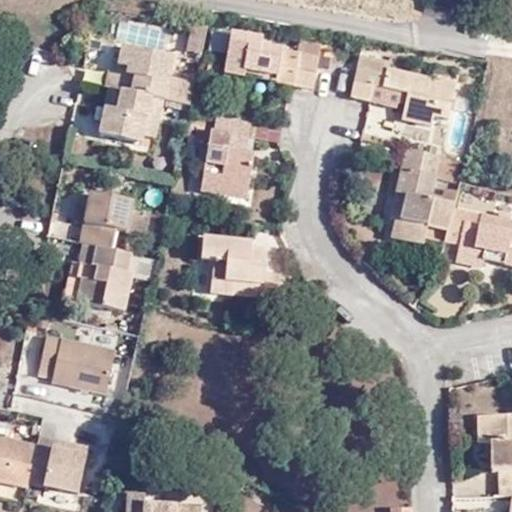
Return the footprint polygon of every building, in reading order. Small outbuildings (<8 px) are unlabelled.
[(429,0),(427,11),(451,18),(455,0),(429,0)] [(205,57),(211,32),(196,29),(191,54),(205,57)] [(315,92),(325,46),(305,41),(302,54),(269,48),(271,41),(236,34),(228,75),(248,79),(249,70),(281,77),(279,85),(315,92)] [(193,112),(198,87),(175,81),(180,63),(127,51),(122,70),(128,72),(127,78),(112,76),(108,94),(111,95),(154,104),(168,107),(193,112)] [(351,104),(373,109),(376,92),(398,96),(408,98),(407,107),(404,125),(433,130),(435,119),(451,121),(458,87),(437,83),(428,81),(391,73),(389,80),(378,77),(379,63),(361,60),(351,104)] [(392,66),(379,63),(378,77),(389,80),(391,73),(392,66)] [(249,70),(248,79),(279,85),(281,77),(249,70)] [(430,70),(428,81),(437,83),(439,71),(430,70)] [(220,73),(208,71),(205,89),(216,91),(220,73)] [(156,153),(159,144),(147,142),(154,104),(111,95),(107,113),(105,128),(102,141),(156,153)] [(408,98),(398,96),(397,105),(407,107),(408,98)] [(147,142),(159,144),(168,107),(154,104),(147,142)] [(94,126),(105,128),(107,113),(97,112),(94,126)] [(252,161),(259,126),(221,118),(205,198),(226,202),(228,193),(254,198),(260,163),(252,161)] [(422,246),(448,250),(457,213),(461,198),(449,195),(447,202),(433,199),(437,184),(455,188),(460,165),(404,154),(390,222),(393,224),(389,243),(422,251),(422,246)] [(251,207),(254,198),(228,193),(226,202),(251,207)] [(99,252),(116,256),(120,237),(130,238),(135,215),(137,206),(93,196),(90,213),(87,231),(83,248),(86,249),(99,252)] [(87,231),(90,213),(80,212),(77,229),(87,231)] [(506,267),(511,268),(511,233),(508,233),(509,222),(457,213),(448,250),(453,251),(506,259),(506,267)] [(135,215),(130,238),(149,241),(152,219),(135,215)] [(252,261),(253,252),(253,250),(203,244),(200,265),(212,267),(209,300),(230,302),(231,289),(260,293),(258,306),(257,312),(274,313),(276,284),(262,283),(264,262),(252,261)] [(82,269),(96,272),(99,252),(86,249),(82,269)] [(480,263),(506,267),(506,259),(453,251),(451,269),(479,272),(480,263)] [(154,287),(159,266),(116,256),(99,252),(96,272),(82,269),(73,267),(64,305),(79,308),(125,319),(135,282),(154,287)] [(265,253),(253,252),(252,261),(264,262),(265,253)] [(231,289),(230,302),(258,306),(260,293),(231,289)] [(78,315),(79,308),(64,305),(63,309),(66,313),(78,315)] [(56,372),(54,381),(52,387),(107,399),(117,357),(47,341),(42,369),(56,372)] [(40,377),(54,381),(56,372),(42,369),(40,377)] [(500,478),(501,501),(511,500),(511,419),(478,422),(479,451),(491,451),(492,479),(500,478)] [(58,446),(38,441),(36,451),(29,487),(78,497),(85,461),(56,455),(58,446)] [(29,487),(36,451),(0,442),(0,483),(28,490),(29,487)] [(208,511),(208,510),(148,506),(148,498),(130,497),(128,511),(208,511)]
